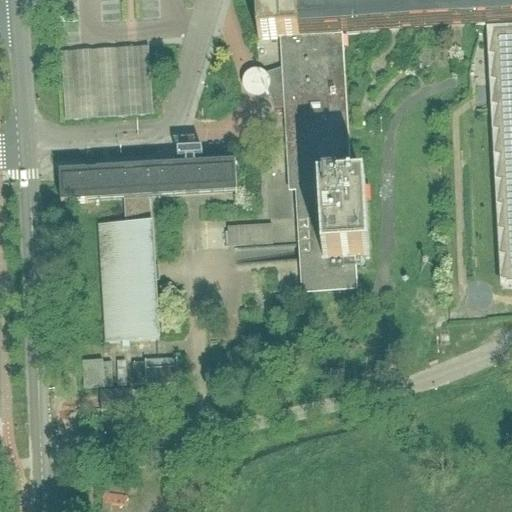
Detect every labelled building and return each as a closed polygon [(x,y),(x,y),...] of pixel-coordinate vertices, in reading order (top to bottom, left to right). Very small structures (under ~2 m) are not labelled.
[(511,27),(511,0),(255,0),(258,43),(286,41),(287,69),(262,78),(268,95),(274,113),(290,112),(295,195),(306,194),(312,292),(356,289),(355,262),(369,261),(365,190),(351,190),(342,38),(482,29),(511,27)] [(501,36),(495,36),(494,35),(493,35),(493,36),(490,51),(496,52),(492,76),(497,77),(495,88),(493,101),(499,102),(497,111),(494,126),(500,127),(496,151),(501,152),(497,176),(503,177),(498,201),(504,202),(500,226),(505,227),(501,251),(507,252),(502,276),(508,277),(506,287),(506,288),(508,288),(508,287),(511,286),(511,34),(511,35),(511,34),(509,34),(510,35),(503,35),(502,34),(501,34),(501,36)] [(147,53),(60,57),(63,124),(131,121),(131,110),(139,109),(139,119),(150,119),(147,53)] [(236,192),(236,180),(235,165),(195,167),(195,161),(202,160),(202,152),(177,154),(178,162),(185,161),(186,168),(97,173),(98,174),(86,175),(86,174),(60,175),(61,207),(124,203),(125,227),(100,229),(106,346),(160,343),(153,201),(237,197),(236,192)] [(243,180),(236,180),(236,192),(244,191),(243,180)] [(177,362),(145,363),(146,389),(178,387),(177,362)] [(104,393),(104,365),(79,365),(79,393),(104,393)] [(144,365),(133,366),(134,387),(145,387),(144,365)] [(100,394),(101,414),(133,412),(132,393),(100,394)] [(123,498),(124,487),(101,484),(100,495),(123,498)] [(99,498),(98,509),(123,509),(123,499),(99,498)]
